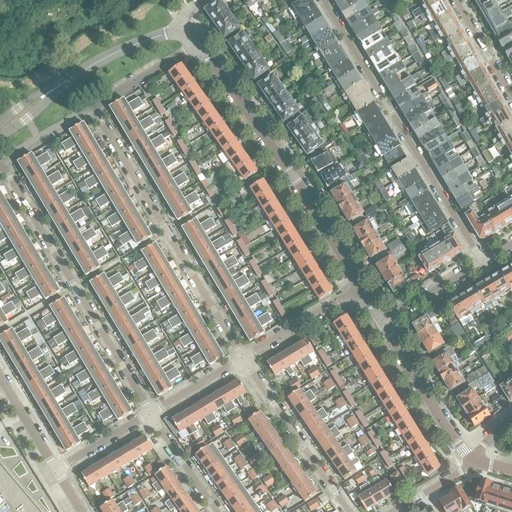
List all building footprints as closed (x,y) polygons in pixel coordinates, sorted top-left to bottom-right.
[(230,8),(224,0),(222,0),(220,1),(206,11),(213,20),(227,11),(227,10),(230,8)] [(258,3),(256,0),(244,0),(248,8),(258,3)] [(300,18),(316,8),(311,0),(304,0),(293,7),(300,18)] [(343,13),(363,0),(347,0),(338,5),(343,13)] [(366,5),(363,0),(343,13),(347,21),(362,12),(360,8),(366,5)] [(444,0),(423,0),(422,1),(425,7),(422,8),(423,9),(417,12),(420,17),(445,2),(444,0)] [(480,9),(495,0),(476,0),(476,1),(480,9)] [(504,0),(495,0),(480,9),(485,16),(500,8),(497,4),(504,0)] [(445,2),(420,17),(422,22),(428,18),(429,19),(431,18),(434,23),(452,12),(445,2)] [(390,5),(386,8),(385,8),(390,17),(390,16),(395,14),(390,5)] [(489,24),(511,10),(511,6),(502,12),(500,8),(485,16),(489,24)] [(322,19),(316,8),(300,18),(306,29),(322,19)] [(368,8),(362,12),(347,21),(352,29),(373,16),(379,12),(377,9),(371,12),(368,8)] [(511,16),(511,10),(489,24),(494,32),(509,23),(507,19),(511,16)] [(227,11),(213,20),(219,29),(233,19),(227,11)] [(452,12),(434,23),(437,28),(435,29),(435,30),(430,33),(432,38),(458,23),(452,12)] [(399,21),(395,14),(390,16),(394,24),(399,21)] [(357,36),(377,24),(373,16),(352,29),(357,36)] [(233,19),(219,29),(225,38),(239,28),(233,19)] [(268,22),(265,24),(273,35),(277,32),(272,26),(277,23),(276,22),(274,19),(269,22),(268,22)] [(322,19),(306,29),(310,34),(300,40),(303,45),(307,43),(313,39),(329,30),(322,19)] [(405,29),(399,21),(394,24),(393,25),(398,33),(399,32),(405,29)] [(464,34),(458,23),(432,38),(435,43),(441,39),(441,40),(443,39),(446,44),(464,34)] [(511,27),(511,28),(509,23),(494,32),(498,40),(511,32),(511,27)] [(291,24),(278,31),(281,36),(294,29),(291,24)] [(377,24),(357,36),(361,44),(382,31),(377,24)] [(409,37),(405,29),(399,32),(404,40),(404,39),(409,37)] [(335,40),(329,30),(313,39),(319,50),(336,40),(335,39),(335,40)] [(286,41),(281,36),(278,31),(277,32),(273,35),(280,45),(286,41)] [(387,39),(382,31),(361,44),(366,52),(387,39)] [(511,32),(498,40),(503,48),(511,43),(511,32)] [(236,54),(250,44),(244,34),(230,44),(236,54)] [(464,34),(446,44),(445,45),(448,50),(441,54),(444,59),(470,44),(464,34)] [(413,44),(409,37),(404,39),(409,47),(413,44)] [(389,43),(387,39),(366,52),(371,60),(392,47),(396,45),(394,40),(389,43)] [(336,40),(319,50),(326,61),(342,51),(336,40)] [(289,47),(286,41),(280,45),(287,55),(292,51),(289,47)] [(250,44),(236,54),(243,63),(257,53),(250,44)] [(419,53),(413,44),(409,47),(407,48),(410,53),(411,52),(413,56),(419,53)] [(475,53),(470,44),(444,59),(447,64),(452,61),(455,67),(460,65),(459,65),(475,56),(475,55),(475,53)] [(392,47),(371,60),(376,67),(390,58),(388,55),(394,51),(392,47)] [(349,61),(342,51),(326,61),(321,63),(316,67),(318,70),(328,64),(332,71),(349,61)] [(257,53),(243,63),(249,71),(263,61),(257,53)] [(419,53),(413,56),(408,59),(413,66),(417,64),(423,60),(419,53)] [(390,58),(376,67),(380,75),(401,62),(399,59),(393,62),(390,58)] [(458,83),(483,68),(479,60),(477,59),(476,58),(461,67),(464,72),(461,74),(461,75),(455,78),(458,83)] [(423,60),(417,64),(421,69),(426,66),(423,60)] [(269,70),(263,61),(249,71),(255,80),(263,75),(269,70)] [(300,61),(294,65),(298,71),(303,67),(300,61)] [(349,61),(332,71),(339,82),(355,72),(349,61)] [(286,70),(292,66),(289,62),(283,66),(286,70)] [(401,62),(380,75),(385,83),(400,74),(406,70),(401,62)] [(439,68),(436,63),(431,67),(434,72),(439,68)] [(176,83),(190,74),(183,64),(182,65),(169,73),(176,83)] [(490,79),(483,68),(458,83),(461,88),(467,84),(467,85),(470,84),(472,89),(490,79)] [(355,72),(339,82),(345,93),(362,83),(355,72)] [(415,86),(413,82),(421,77),(418,73),(411,78),(390,90),(395,98),(415,86)] [(197,83),(190,74),(176,83),(183,93),(197,83)] [(400,74),(385,83),(390,90),(411,78),(408,74),(402,78),(400,74)] [(266,96),(280,86),(273,76),(259,86),(266,96)] [(445,90),(450,88),(444,77),(439,80),(445,90)] [(490,79),(472,89),(475,94),(473,95),(474,96),(468,100),(470,104),(496,89),(490,79)] [(429,91),(437,86),(435,82),(426,88),(429,91)] [(197,83),(183,93),(190,103),(204,93),(197,83)] [(362,83),(345,93),(352,103),(368,93),(362,83)] [(153,92),(149,85),(144,87),(149,95),(153,92)] [(286,95),(280,86),(266,96),(272,105),(286,95)] [(401,109),(422,96),(417,88),(396,101),(401,109)] [(450,88),(445,90),(451,101),(456,98),(450,88)] [(502,100),(496,89),(470,104),(473,109),(479,105),(479,106),(482,105),(484,110),(502,100)] [(204,93),(190,103),(197,112),(210,103),(204,93)] [(374,104),(368,93),(352,103),(358,114),(374,104)] [(426,93),(422,96),(401,109),(405,116),(426,104),(424,100),(429,97),(426,93)] [(443,104),(447,102),(442,94),(438,97),(443,104)] [(293,103),(286,95),(272,105),(279,113),(293,103)] [(116,117),(142,102),(139,98),(134,101),(128,105),(125,99),(110,108),(116,117)] [(157,109),(162,106),(157,98),(152,101),(157,109)] [(308,109),(318,103),(314,98),(305,105),(308,109)] [(456,98),(451,101),(458,111),(462,109),(458,102),(456,98)] [(502,100),(484,110),(485,110),(484,111),(486,116),(485,116),(486,117),(480,121),(483,125),(508,110),(502,100)] [(144,106),(142,102),(116,117),(122,127),(136,118),(133,113),(139,109),(144,106)] [(167,107),(171,113),(178,108),(174,102),(167,107)] [(452,110),(447,102),(443,104),(448,112),(452,110)] [(210,103),(197,112),(204,122),(217,113),(210,103)] [(293,103),(279,113),(285,122),(294,116),(299,112),(293,103)] [(323,106),(329,114),(331,116),(334,114),(327,103),(323,106)] [(374,104),(358,114),(353,117),(360,127),(364,125),(381,115),(374,104)] [(429,108),(426,104),(405,116),(410,124),(431,111),(429,108)] [(166,113),(162,106),(157,109),(161,116),(166,113)] [(457,118),(452,110),(448,112),(453,120),(456,118),(457,118)] [(511,117),(508,110),(483,125),(485,130),(492,127),(494,126),(497,131),(511,122),(511,117)] [(436,119),(431,111),(410,124),(415,132),(436,119)] [(217,113),(204,122),(211,132),(224,122),(217,113)] [(334,121),(331,116),(329,114),(327,115),(324,117),(329,125),(334,121)] [(331,116),(334,121),(338,126),(341,124),(334,114),(331,116)] [(381,115),(364,125),(371,135),(387,125),(381,115)] [(139,123),(136,118),(122,127),(127,136),(153,121),(150,117),(145,120),(139,123)] [(303,118),(298,121),(289,128),(296,138),(310,128),(303,118)] [(461,125),(456,118),(453,120),(457,127),(461,125)] [(169,129),(174,127),(170,120),(170,119),(165,122),(169,129)] [(436,119),(415,132),(420,140),(440,127),(436,119)] [(153,121),(127,136),(133,145),(147,137),(144,131),(150,128),(155,125),(153,121)] [(224,122),(211,132),(218,142),(231,132),(224,122)] [(511,122),(497,131),(500,136),(498,137),(498,138),(492,142),(495,146),(511,136),(511,122)] [(64,148),(90,133),(84,123),(70,132),(73,137),(62,144),(64,148)] [(315,124),(310,128),(296,138),(302,146),(317,135),(321,133),(315,124)] [(341,125),(341,124),(338,126),(345,135),(346,136),(349,134),(342,124),(341,125)] [(387,125),(371,135),(377,146),(393,136),(387,125)] [(179,134),(174,127),(169,129),(174,137),(179,134)] [(440,127),(420,140),(424,147),(439,138),(437,135),(443,131),(440,127)] [(475,130),(474,130),(470,133),(476,143),(481,141),(475,130)] [(238,142),(231,132),(218,142),(224,152),(238,142)] [(81,151),(96,142),(90,133),(64,148),(67,152),(78,145),(81,151)] [(350,133),(349,134),(346,136),(352,146),(357,144),(352,137),(350,133)] [(470,140),(466,133),(461,135),(466,143),(470,140)] [(325,148),(332,144),(331,142),(328,144),(327,142),(324,138),(320,140),(317,135),(302,146),(308,155),(310,154),(311,156),(315,153),(314,151),(318,149),(320,151),(325,148)] [(151,142),(147,137),(133,145),(139,155),(164,140),(162,136),(151,142)] [(384,156),(400,147),(400,146),(393,136),(377,146),(384,156)] [(511,150),(511,136),(495,146),(498,151),(503,148),(504,149),(506,147),(509,152),(511,150)] [(441,142),(439,138),(424,147),(429,155),(450,142),(447,139),(441,142)] [(182,139),(181,139),(177,142),(181,150),(186,147),(182,139)] [(164,140),(139,155),(144,164),(159,156),(155,150),(162,147),(167,144),(164,140)] [(475,148),(470,140),(466,143),(470,151),(475,148)] [(96,142),(81,151),(85,156),(73,163),(76,167),(101,152),(96,142)] [(238,142),(224,152),(231,161),(245,152),(238,142)] [(337,147),(334,142),(332,144),(325,148),(327,152),(337,147)] [(448,154),(446,150),(452,146),(450,142),(429,155),(434,163),(448,154)] [(357,144),(352,146),(359,157),(363,154),(357,144)] [(186,147),(181,150),(186,157),(191,154),(186,147)] [(408,160),(400,147),(384,156),(392,170),(408,160)] [(56,154),(52,148),(47,150),(46,151),(47,153),(50,157),(56,154)] [(337,163),(332,152),(328,154),(327,152),(325,148),(320,151),(316,153),(319,159),(312,162),(316,169),(316,170),(318,174),(321,172),(337,163)] [(475,148),(470,151),(475,159),(480,156),(475,148)] [(487,151),(482,154),(489,164),(493,161),(487,151)] [(107,161),(101,152),(76,167),(78,171),(89,165),(93,170),(107,161)] [(245,152),(231,161),(238,171),(252,161),(245,152)] [(50,157),(47,153),(36,160),(33,154),(18,163),(24,172),(50,157)] [(162,161),(159,156),(144,164),(150,174),(175,159),(173,154),(168,157),(168,158),(162,161)] [(363,154),(359,157),(363,164),(365,168),(369,165),(363,154)] [(439,171),(459,158),(457,154),(451,158),(448,154),(434,163),(439,171)] [(480,156),(475,159),(476,159),(480,166),(485,163),(480,156)] [(52,161),(50,157),(24,172),(30,182),(44,173),(41,168),(52,161)] [(443,178),(464,166),(459,158),(439,171),(443,178)] [(178,163),(175,159),(150,174),(156,183),(170,175),(167,169),(173,165),(173,166),(178,163)] [(194,160),(193,160),(189,162),(193,170),(198,167),(194,160)] [(408,160),(392,170),(390,171),(395,178),(390,180),(393,185),(397,182),(416,171),(409,160),(408,160)] [(96,175),(85,182),(87,186),(113,171),(107,161),(93,170),(96,175)] [(252,161),(238,171),(245,181),(259,171),(252,161)] [(495,174),(499,172),(500,172),(495,164),(491,167),(495,174)] [(323,179),(325,183),(327,182),(329,186),(340,180),(341,182),(350,176),(347,171),(345,172),(341,165),(323,176),(324,178),(323,179)] [(448,185),(468,173),(464,166),(443,178),(448,185)] [(203,174),(198,167),(193,170),(198,177),(203,174)] [(118,179),(113,171),(87,186),(89,190),(101,183),(103,188),(118,179)] [(416,171),(397,182),(404,192),(422,181),(416,171)] [(44,173),(30,182),(36,191),(61,176),(59,172),(47,179),(44,173)] [(503,180),(499,172),(495,174),(499,182),(500,182),(503,180)] [(173,180),(170,175),(156,183),(161,193),(187,178),(184,173),(179,176),(173,180)] [(467,185),(465,181),(471,177),(468,173),(448,185),(453,193),(467,185)] [(356,192),(351,183),(357,179),(355,174),(341,182),(338,184),(340,188),(331,193),(337,203),(352,194),(356,192)] [(61,176),(36,191),(41,200),(55,192),(52,187),(63,180),(61,176)] [(189,182),(187,178),(161,193),(167,202),(181,193),(178,188),(184,184),(184,185),(189,182)] [(379,191),(380,192),(385,189),(378,178),(374,181),(378,188),(379,191)] [(118,179),(103,188),(107,194),(96,201),(98,205),(124,190),(118,179)] [(210,188),(206,180),(201,183),(206,190),(210,188)] [(257,199),(270,191),(264,180),(251,188),(257,199)] [(87,186),(85,182),(85,181),(78,185),(81,190),(87,186)] [(411,202),(429,192),(422,181),(404,192),(407,199),(399,204),(402,208),(406,206),(411,202)] [(472,182),(467,184),(467,185),(453,193),(457,201),(478,188),(476,185),(474,186),(472,182)] [(511,192),(506,183),(505,183),(502,185),(510,199),(504,203),(505,204),(505,205),(511,215),(511,192)] [(214,195),(210,188),(206,190),(210,198),(214,195)] [(481,192),(478,188),(457,201),(463,210),(477,201),(474,196),(481,192)] [(391,200),(385,189),(380,192),(386,203),(391,200)] [(130,199),(124,190),(98,205),(101,209),(112,202),(115,208),(130,199)] [(55,192),(41,200),(47,210),(72,195),(70,191),(59,198),(55,192)] [(276,200),(270,191),(257,199),(263,208),(276,200)] [(185,199),(181,193),(167,202),(172,211),(198,196),(196,192),(195,192),(190,195),(191,195),(185,199)] [(415,215),(435,203),(431,196),(429,192),(411,202),(406,206),(413,217),(415,215)] [(358,203),(352,194),(337,203),(343,213),(358,203)] [(72,195),(47,210),(52,219),(67,211),(63,205),(74,199),(72,195)] [(201,201),(198,196),(172,211),(178,221),(192,213),(189,207),(195,203),(196,204),(201,201)] [(4,197),(0,199),(0,212),(9,206),(4,197)] [(511,223),(511,215),(505,205),(505,204),(500,207),(499,206),(498,206),(493,198),(489,200),(505,228),(511,223)] [(110,224),(135,208),(130,199),(115,208),(119,213),(107,220),(110,224)] [(282,211),(276,200),(263,208),(269,218),(282,211)] [(505,228),(489,200),(484,203),(489,212),(488,212),(489,215),(486,217),(485,216),(484,217),(495,234),(505,228)] [(358,203),(343,213),(349,222),(352,220),(361,214),(364,213),(358,203)] [(420,226),(441,214),(435,203),(415,215),(419,222),(418,223),(420,226)] [(484,217),(483,215),(479,209),(476,204),(464,211),(481,240),(484,240),(495,234),(484,217)] [(9,206),(0,212),(0,223),(1,225),(15,216),(9,206)] [(367,217),(377,211),(374,206),(364,212),(367,217)] [(222,207),(219,208),(217,209),(222,217),(225,215),(226,214),(222,207)] [(127,226),(141,218),(135,208),(110,224),(112,228),(123,221),(127,226)] [(58,229),(83,214),(81,210),(70,216),(67,211),(52,219),(58,229)] [(282,211),(269,218),(275,228),(288,220),(282,211)] [(379,215),(377,211),(367,217),(364,219),(355,224),(357,228),(372,219),(379,215)] [(75,224),(86,218),(83,214),(58,229),(64,238),(78,230),(75,224)] [(354,224),(355,224),(364,219),(361,214),(352,220),(354,224)] [(441,214),(420,226),(427,237),(448,224),(441,214)] [(4,230),(0,232),(0,238),(21,225),(15,216),(1,225),(4,230)] [(141,218),(127,226),(130,232),(118,239),(120,243),(146,227),(141,218)] [(188,238),(214,223),(211,219),(200,225),(197,219),(192,223),(183,228),(188,238)] [(234,226),(229,219),(225,222),(229,229),(234,226)] [(374,231),(378,229),(372,219),(357,228),(358,228),(354,230),(360,240),(374,231)] [(288,220),(275,228),(282,238),(294,230),(288,220)] [(216,226),(214,223),(188,238),(194,247),(208,239),(205,233),(216,226)] [(380,232),(389,226),(387,223),(378,228),(380,232)] [(411,231),(420,226),(418,223),(409,228),(409,229),(411,231)] [(26,235),(21,225),(0,238),(0,243),(9,238),(12,244),(26,235)] [(238,234),(234,226),(229,229),(233,237),(238,234)] [(464,250),(449,226),(435,235),(437,238),(439,236),(453,259),(463,253),(464,250)] [(152,237),(146,227),(120,243),(123,247),(135,240),(138,246),(152,237)] [(78,230),(64,238),(69,248),(95,232),(93,228),(81,235),(78,230)] [(294,230),(282,238),(288,249),(301,241),(294,230)] [(380,240),(374,231),(360,240),(365,249),(380,240)] [(95,232),(69,248),(75,257),(89,249),(86,243),(97,236),(95,232)] [(416,244),(410,232),(406,235),(408,239),(412,246),(416,244)] [(26,235),(12,244),(15,249),(4,256),(6,260),(32,244),(26,235)] [(437,238),(435,235),(426,240),(427,243),(425,244),(427,248),(432,256),(434,255),(435,257),(437,256),(443,265),(453,259),(439,236),(437,238)] [(212,244),(208,239),(194,247),(200,257),(225,242),(223,238),(212,244)] [(241,239),(241,240),(237,242),(241,250),(246,247),(241,239)] [(391,252),(403,245),(399,239),(388,246),(391,252)] [(386,250),(380,240),(365,249),(371,259),(386,250)] [(301,241),(288,249),(294,259),(307,251),(301,241)] [(225,242),(200,257),(205,266),(220,257),(216,252),(227,245),(225,242)] [(32,244),(6,260),(8,264),(20,257),(23,262),(38,254),(32,244)] [(146,258),(134,265),(137,269),(162,253),(157,244),(142,253),(146,258)] [(406,251),(403,245),(391,252),(394,256),(395,258),(406,251)] [(250,254),(246,247),(241,250),(245,257),(250,254)] [(93,254),(89,249),(75,257),(81,267),(106,252),(104,248),(93,254)] [(432,256),(427,248),(422,251),(423,253),(418,256),(423,264),(424,266),(429,273),(443,265),(437,256),(435,257),(434,255),(432,256)] [(307,251),(294,259),(300,268),(313,261),(307,251)] [(108,255),(106,252),(81,267),(87,277),(101,268),(97,262),(108,255)] [(383,263),(392,257),(394,256),(391,252),(380,259),(383,263)] [(168,263),(162,253),(137,269),(139,273),(150,266),(154,271),(168,263)] [(38,254),(23,262),(27,268),(15,275),(18,279),(43,263),(38,254)] [(223,263),(220,257),(205,266),(211,276),(236,260),(234,257),(223,263)] [(392,257),(383,263),(377,266),(379,270),(378,270),(382,277),(383,276),(398,267),(392,257)] [(236,261),(236,260),(211,276),(217,285),(231,276),(228,271),(238,264),(238,263),(236,261)] [(254,260),(253,260),(249,262),(253,270),(258,267),(254,260)] [(319,270),(313,261),(300,268),(306,278),(319,270)] [(43,263),(18,279),(20,283),(32,276),(35,281),(49,273),(43,263)] [(148,288),(173,272),(168,263),(154,271),(157,277),(146,284),(148,288)] [(511,266),(501,274),(510,290),(511,289),(511,266)] [(262,274),(258,267),(253,270),(258,277),(262,274)] [(403,276),(398,267),(383,276),(388,285),(403,276)] [(326,282),(319,270),(306,278),(313,289),(326,282)] [(165,290),(179,282),(173,272),(148,288),(151,292),(162,285),(165,290)] [(49,273),(35,281),(38,287),(26,294),(29,297),(55,282),(49,273)] [(96,293),(122,277),(120,273),(108,280),(105,275),(91,283),(96,293)] [(403,276),(388,285),(394,295),(409,286),(421,279),(418,274),(411,278),(411,279),(406,282),(403,276)] [(510,290),(501,274),(491,280),(496,288),(491,291),(497,301),(506,295),(505,293),(510,290)] [(234,282),(231,276),(217,285),(222,294),(247,279),(245,275),(234,282)] [(268,275),(264,278),(266,280),(269,285),(273,282),(268,275)] [(124,281),(122,277),(96,293),(102,302),(116,294),(113,288),(124,281)] [(18,279),(12,283),(14,287),(20,283),(18,279)] [(250,283),(247,279),(222,294),(228,304),(242,295),(239,290),(250,283)] [(269,285),(266,280),(261,283),(265,290),(270,287),(269,285)] [(496,288),(491,280),(475,289),(485,305),(489,312),(496,308),(498,308),(500,312),(504,309),(502,305),(500,306),(497,301),(491,291),(496,288)] [(46,300),(61,292),(55,282),(29,297),(31,301),(43,294),(46,300)] [(179,282),(165,290),(168,296),(157,303),(159,307),(185,291),(179,282)] [(333,293),(326,282),(313,289),(320,301),(333,293)] [(274,295),(270,287),(265,290),(270,297),(274,295)] [(475,289),(465,295),(470,303),(465,306),(471,317),(481,311),(480,308),(485,305),(475,289)] [(190,301),(185,291),(159,307),(161,310),(162,311),(173,304),(176,309),(190,301)] [(133,297),(134,296),(131,292),(119,299),(116,294),(102,302),(108,312),(133,297)] [(242,295),(228,304),(233,313),(259,298),(257,294),(246,301),(242,295)] [(470,303),(465,295),(450,304),(459,320),(460,319),(461,322),(471,317),(465,306),(470,303)] [(135,300),(133,297),(108,312),(113,321),(128,313),(124,307),(135,300)] [(261,302),(259,298),(233,313),(239,323),(254,314),(250,309),(261,302)] [(45,324),(70,308),(64,299),(50,307),(54,313),(42,320),(45,324)] [(281,307),(277,300),(273,302),(277,310),(281,307)] [(190,301),(176,309),(180,315),(168,322),(171,326),(196,310),(190,301)] [(1,309),(0,308),(0,314),(14,306),(13,304),(12,302),(1,309)] [(14,306),(0,314),(0,328),(9,323),(5,317),(17,310),(14,306)] [(286,315),(281,307),(277,310),(282,317),(286,315)] [(76,318),(70,308),(45,324),(47,328),(59,321),(62,326),(76,318)] [(434,326),(435,324),(438,322),(435,318),(442,314),(440,309),(412,325),(418,335),(434,326)] [(196,310),(171,326),(173,330),(184,323),(187,328),(202,319),(196,310)] [(128,313),(113,321),(119,331),(144,315),(142,311),(131,318),(128,313)] [(254,314),(239,323),(245,332),(270,317),(268,313),(257,320),(254,314)] [(144,315),(119,331),(125,340),(139,331),(135,326),(147,319),(144,315)] [(341,334),(353,327),(347,316),(334,324),(341,334)] [(272,321),(270,317),(245,332),(251,342),(265,334),(261,328),(272,321)] [(76,318),(62,326),(65,332),(54,339),(56,342),(81,327),(76,318)] [(459,324),(455,318),(450,321),(454,327),(459,324)] [(192,338),(207,329),(202,319),(187,328),(191,334),(180,340),(182,344),(192,338)] [(466,337),(462,330),(459,324),(454,327),(449,330),(452,336),(457,343),(466,337)] [(424,344),(439,335),(434,326),(418,335),(424,344)] [(81,327),(56,342),(58,347),(70,340),(73,345),(87,337),(81,327)] [(359,336),(353,327),(341,334),(347,344),(359,336)] [(0,340),(4,348),(30,332),(27,329),(16,335),(13,330),(0,337),(0,340)] [(199,347),(213,339),(207,329),(192,338),(182,344),(184,348),(195,342),(199,347)] [(142,337),(139,331),(125,340),(130,349),(156,334),(154,332),(154,330),(142,337)] [(30,332),(4,348),(10,357),(24,349),(21,343),(32,337),(30,332)] [(156,334),(130,349),(136,359),(150,350),(147,345),(158,338),(156,334)] [(439,335),(424,344),(429,354),(445,344),(439,335)] [(318,343),(314,336),(310,338),(314,346),(318,343)] [(359,336),(347,344),(353,354),(366,346),(359,336)] [(87,337),(73,345),(76,351),(65,357),(67,361),(93,346),(87,337)] [(506,337),(501,340),(504,344),(504,345),(507,349),(511,346),(511,345),(506,337)] [(213,339),(199,347),(202,353),(191,359),(193,364),(219,349),(213,339)] [(297,346),(309,365),(313,362),(309,356),(315,352),(307,340),(297,346)] [(45,344),(39,348),(41,352),(47,348),(48,348),(45,344)] [(93,346),(67,361),(70,365),(81,359),(84,364),(98,355),(93,346)] [(297,346),(287,352),(296,365),(301,361),(304,367),(309,365),(297,346)] [(372,356),(366,346),(353,354),(359,364),(372,356)] [(16,367),(41,352),(39,348),(28,354),(24,349),(10,357),(16,367)] [(150,350),(136,359),(142,368),(167,353),(165,349),(153,356),(150,350)] [(219,349),(193,364),(196,367),(207,361),(211,366),(225,358),(219,349)] [(323,350),(318,352),(323,360),(327,357),(323,350)] [(489,354),(487,350),(480,355),(482,358),(489,354)] [(439,372),(454,363),(451,357),(456,355),(453,351),(433,363),(439,372)] [(43,356),(41,352),(16,367),(22,376),(36,368),(32,362),(43,356)] [(53,357),(50,352),(43,356),(46,361),(53,357)] [(296,365),(287,352),(278,358),(285,371),(286,370),(290,376),(294,374),(291,368),(296,365)] [(158,364),(169,357),(167,353),(142,368),(147,378),(161,369),(158,364)] [(471,359),(468,354),(459,360),(461,364),(462,364),(471,359)] [(98,355),(84,364),(88,369),(76,376),(79,381),(104,365),(98,355)] [(378,366),(372,356),(359,364),(365,374),(378,366)] [(332,364),(327,357),(323,360),(327,367),(332,364)] [(285,371),(278,358),(268,364),(275,376),(285,371)] [(188,367),(193,364),(191,359),(184,363),(187,368),(188,367)] [(454,363),(439,372),(445,382),(459,373),(456,367),(454,363)] [(110,374),(104,365),(79,381),(81,384),(92,378),(96,383),(110,374)] [(39,373),(36,368),(22,376),(27,386),(53,370),(50,366),(39,373)] [(378,366),(365,374),(371,384),(384,376),(378,366)] [(470,385),(489,373),(484,366),(468,376),(470,379),(467,381),(470,385)] [(315,367),(312,370),(316,377),(320,375),(315,367)] [(161,369),(147,378),(153,387),(179,372),(176,368),(165,375),(161,369)] [(53,370),(27,386),(33,395),(47,386),(44,381),(55,374),(53,370)] [(316,377),(312,370),(308,372),(312,380),(316,377)] [(335,370),(330,373),(335,380),(339,377),(335,370)] [(74,377),(70,372),(66,375),(69,380),(71,379),(74,377)] [(179,372),(153,387),(159,397),(173,389),(170,383),(181,376),(179,372)] [(459,373),(445,382),(450,391),(465,382),(459,373)] [(486,394),(497,387),(489,373),(470,385),(468,386),(471,391),(472,389),(473,390),(477,389),(479,392),(483,389),(486,394)] [(110,374),(96,383),(99,388),(88,395),(90,399),(115,383),(110,374)] [(384,376),(371,384),(378,394),(390,387),(384,376)] [(344,385),(339,377),(335,380),(339,387),(344,385)] [(511,384),(510,382),(508,378),(498,384),(511,403),(511,402),(511,384)] [(297,379),(293,381),(297,388),(301,386),(297,379)] [(326,388),(333,383),(331,379),(324,383),(326,388)] [(229,387),(237,399),(240,406),(245,403),(242,396),(247,393),(239,381),(229,387)] [(297,388),(293,381),(289,384),(294,391),(297,388)] [(121,394),(115,383),(90,399),(92,403),(104,397),(107,402),(121,394)] [(328,391),(335,387),(336,387),(333,383),(326,388),(328,391)] [(47,386),(33,395),(38,404),(64,389),(62,385),(50,392),(47,386)] [(229,387),(220,392),(231,411),(236,409),(232,402),(237,399),(229,387)] [(397,397),(390,387),(378,394),(384,405),(397,397)] [(66,393),(64,389),(38,404),(44,414),(58,405),(55,400),(66,393)] [(472,389),(471,391),(458,399),(464,409),(478,399),(473,390),(472,389)] [(311,392),(311,391),(304,395),(301,390),(289,399),(295,408),(314,395),(311,392)] [(347,390),(343,393),(347,400),(352,397),(347,390)] [(231,411),(220,392),(211,398),(218,410),(223,407),(227,414),(231,411)] [(101,418),(127,403),(121,394),(107,402),(110,408),(99,414),(101,418)] [(316,399),(314,395),(295,408),(301,417),(314,408),(310,403),(316,399)] [(478,399),(464,409),(470,418),(484,408),(488,405),(483,396),(478,399)] [(501,396),(497,399),(493,402),(499,411),(507,406),(501,396)] [(338,406),(345,402),(343,397),(335,402),(338,406)] [(356,405),(352,397),(347,400),(352,408),(356,405)] [(397,397),(384,405),(390,415),(403,407),(397,397)] [(211,398),(201,404),(212,423),(217,420),(213,414),(218,410),(211,398)] [(340,410),(347,406),(348,406),(345,402),(338,406),(340,410)] [(133,413),(132,412),(127,403),(101,418),(103,422),(115,415),(119,421),(133,413)] [(50,423),(75,408),(73,404),(61,411),(58,405),(44,414),(50,423)] [(212,423),(201,404),(192,409),(192,410),(199,422),(204,419),(208,425),(212,423)] [(409,417),(403,407),(390,415),(397,425),(409,417)] [(78,412),(75,408),(50,423),(55,433),(69,424),(66,419),(78,412)] [(317,413),(314,408),(301,417),(308,427),(326,414),(323,409),(317,413)] [(490,417),(484,408),(470,418),(470,419),(470,420),(472,422),(473,423),(476,426),(490,417)] [(199,422),(192,410),(191,409),(182,415),(193,434),(198,432),(194,425),(199,422)] [(360,410),(359,411),(355,413),(360,421),(364,418),(360,410)] [(250,420),(257,415),(255,412),(248,417),(250,420)] [(256,431),(271,421),(269,419),(268,420),(267,418),(266,419),(261,412),(257,415),(250,420),(249,421),(256,431)] [(238,413),(234,416),(239,424),(243,421),(238,413)] [(326,414),(308,427),(314,435),(326,426),(323,421),(329,417),(326,414)] [(193,434),(182,415),(173,421),(180,433),(186,430),(190,437),(193,434)] [(239,424),(234,416),(230,418),(235,426),(239,424)] [(354,416),(353,417),(347,421),(349,425),(356,420),(354,416)] [(409,417),(397,425),(400,430),(403,435),(416,427),(409,417)] [(369,425),(364,418),(360,421),(364,428),(369,425)] [(352,429),(359,424),(356,420),(349,425),(352,429)] [(272,423),(271,421),(256,431),(263,441),(275,433),(269,424),(272,423)] [(73,430),(69,424),(55,433),(61,442),(86,427),(84,423),(73,430)] [(220,425),(215,427),(220,435),(224,432),(220,425)] [(397,425),(392,428),(395,433),(400,430),(397,425)] [(326,426),(314,435),(320,444),(338,431),(335,427),(330,431),(326,426)] [(86,427),(61,442),(67,452),(81,444),(78,438),(89,431),(86,427)] [(220,435),(215,427),(211,430),(216,437),(220,435)] [(416,427),(403,435),(409,446),(422,438),(416,427)] [(372,430),(372,431),(368,433),(372,441),(377,438),(372,430)] [(338,431),(320,444),(326,453),(339,444),(335,439),(341,435),(338,431)] [(202,438),(198,432),(193,434),(198,441),(202,438)] [(270,451),(285,441),(283,439),(281,441),(275,433),(263,441),(270,451)] [(237,444),(245,438),(242,435),(234,440),(237,444)] [(360,444),(368,439),(365,435),(358,440),(360,444)] [(153,449),(146,437),(137,442),(135,440),(134,441),(143,456),(153,449)] [(206,445),(202,438),(198,441),(202,448),(206,445)] [(247,442),(245,438),(237,444),(239,447),(247,442)] [(381,445),(377,438),(372,441),(376,448),(381,445)] [(428,448),(422,438),(409,446),(416,456),(428,448)] [(226,448),(233,443),(230,439),(223,444),(226,448)] [(370,443),(368,439),(360,444),(363,448),(365,447),(370,443)] [(143,456),(134,441),(132,442),(133,444),(124,449),(132,462),(143,456)] [(202,448),(198,441),(194,443),(198,450),(202,448)] [(286,443),(285,441),(270,451),(277,461),(289,453),(284,445),(286,443)] [(202,463),(219,451),(213,443),(196,456),(200,460),(198,461),(200,464),(202,463)] [(229,452),(236,447),(233,443),(226,448),(229,452)] [(374,448),(370,443),(365,447),(368,452),(374,448)] [(339,444),(326,453),(332,462),(351,449),(348,445),(342,449),(339,444)] [(374,448),(368,452),(366,453),(369,457),(376,453),(374,448)] [(428,448),(416,456),(422,466),(435,458),(428,448)] [(132,462),(124,449),(116,455),(114,452),(112,453),(121,468),(132,462)] [(351,449),(332,462),(338,471),(351,462),(348,457),(353,453),(351,449)] [(384,461),(389,458),(384,450),(380,453),(384,461)] [(224,459),(219,451),(202,463),(205,468),(203,469),(206,472),(224,459)] [(121,468),(112,453),(110,454),(112,457),(103,462),(111,475),(121,468)] [(284,471),(299,461),(297,459),(295,461),(289,453),(277,461),(284,471)] [(237,464),(244,458),(241,454),(233,460),(236,464),(237,464)] [(251,464),(258,459),(256,455),(254,456),(248,460),(251,464)] [(247,462),(244,458),(237,464),(239,467),(242,470),(249,465),(247,462)] [(357,458),(351,462),(338,471),(345,480),(357,472),(353,467),(360,462),(357,458)] [(393,465),(389,458),(384,461),(389,468),(393,465)] [(441,468),(435,458),(422,466),(428,476),(441,468)] [(224,459),(206,472),(208,475),(209,474),(212,479),(230,467),(224,459)] [(261,462),(258,459),(251,464),(253,468),(261,462)] [(300,463),(299,461),(284,471),(291,481),(303,473),(297,465),(300,463)] [(111,475),(103,462),(95,467),(93,465),(91,466),(100,481),(111,475)] [(152,463),(148,466),(153,474),(157,472),(152,463)] [(100,481),(91,466),(89,467),(91,470),(82,475),(89,488),(100,481)] [(153,474),(148,466),(144,468),(149,476),(153,474)] [(155,490),(174,477),(167,467),(155,476),(156,476),(159,481),(154,485),(153,486),(155,490)] [(230,467),(212,479),(216,484),(214,485),(216,488),(235,474),(230,467)] [(376,475),(372,467),(367,470),(372,477),(376,475)] [(404,467),(402,468),(399,469),(404,477),(408,474),(404,467)] [(257,472),(254,468),(247,473),(250,477),(257,472)] [(0,511),(36,511),(0,469),(0,511)] [(253,481),(260,476),(257,472),(250,477),(253,481)] [(406,486),(398,472),(391,476),(399,490),(406,486)] [(298,492),(313,481),(311,480),(309,481),(303,473),(291,481),(298,492)] [(358,475),(363,482),(367,480),(362,473),(358,475)] [(241,482),(235,474),(216,488),(218,490),(220,489),(223,494),(241,482)] [(413,481),(408,474),(404,477),(408,484),(413,481)] [(265,484),(273,479),(270,475),(262,480),(265,484)] [(363,482),(358,475),(354,478),(359,485),(363,482)] [(131,476),(127,478),(132,486),(136,484),(131,476)] [(156,476),(150,480),(154,485),(159,481),(156,476)] [(174,477),(155,490),(158,494),(164,490),(168,495),(180,486),(174,477)] [(377,486),(385,500),(395,494),(387,480),(382,484),(378,477),(374,480),(377,486)] [(132,486),(127,478),(123,481),(128,489),(132,486)] [(276,482),(273,479),(265,484),(268,488),(276,482)] [(314,483),(313,481),(298,492),(305,502),(318,494),(312,485),(314,483)] [(480,486),(475,503),(486,507),(493,486),(492,486),(493,484),(482,481),(480,486)] [(241,482),(223,494),(227,499),(225,500),(227,503),(246,490),(241,482)] [(369,483),(364,485),(376,505),(385,500),(377,486),(372,489),(369,483)] [(258,494),(265,489),(263,485),(256,490),(258,494)] [(376,505),(364,485),(360,488),(364,495),(359,498),(366,511),(376,505)] [(180,486),(168,495),(171,499),(165,504),(168,508),(186,495),(180,486)] [(493,486),(486,507),(496,510),(503,489),(502,489),(502,487),(497,486),(497,487),(493,486)] [(134,488),(126,493),(129,499),(130,498),(137,494),(134,488)] [(142,497),(150,492),(147,488),(139,493),(142,497)] [(453,494),(451,496),(460,511),(466,511),(473,508),(461,488),(452,493),(453,494)] [(110,489),(106,491),(111,499),(115,497),(110,489)] [(261,498),(268,493),(265,489),(258,494),(261,498)] [(503,489),(496,510),(502,511),(506,511),(511,496),(511,492),(511,491),(511,490),(508,489),(507,491),(503,489)] [(251,498),(246,490),(227,503),(229,506),(231,505),(234,510),(251,498)] [(111,499),(106,491),(102,493),(107,501),(111,499)] [(152,496),(150,492),(142,497),(144,501),(152,496)] [(138,494),(137,494),(130,498),(132,503),(140,498),(138,494)] [(180,511),(193,504),(186,495),(168,508),(171,511),(177,508),(179,511),(180,511)] [(279,504),(287,499),(285,495),(277,500),(279,504)] [(460,511),(451,496),(440,502),(445,511),(460,511)] [(135,507),(142,502),(140,498),(132,503),(135,507)] [(247,511),(257,505),(251,498),(234,510),(235,511),(247,511)] [(290,502),(287,499),(279,504),(282,508),(290,502)] [(315,500),(311,502),(316,509),(320,507),(315,500)] [(102,511),(116,511),(126,506),(123,502),(117,506),(114,501),(100,509),(102,511)] [(269,510),(276,505),(274,501),(266,506),(269,510)] [(316,509),(311,502),(307,505),(312,511),(316,509)]
